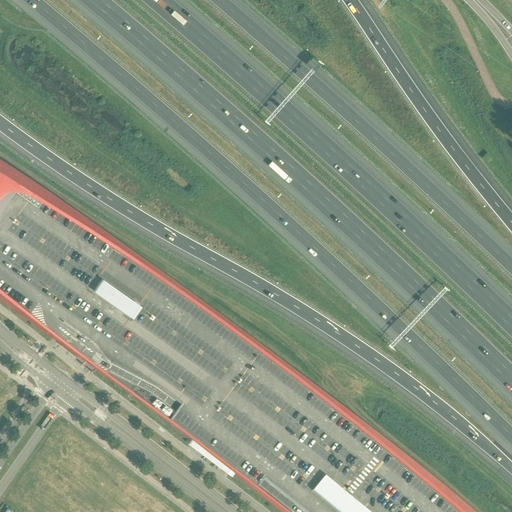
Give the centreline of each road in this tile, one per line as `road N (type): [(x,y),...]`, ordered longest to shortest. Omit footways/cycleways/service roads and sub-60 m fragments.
road 1 (motorway): [(30,0),(328,261),(511,437)]
road 2 (motorway): [(0,123),(389,371),(511,471)]
road 3 (motorway): [(91,0),(361,236),(511,383)]
road 4 (motorway): [(511,323),(156,0)]
road 5 (motorway): [(511,267),(218,0)]
road 6 (motorway): [(511,223),(349,0)]
road 7 (tertiary): [(226,511),(64,387)]
